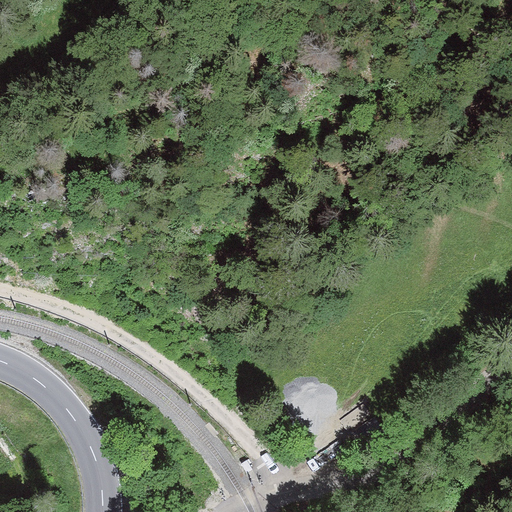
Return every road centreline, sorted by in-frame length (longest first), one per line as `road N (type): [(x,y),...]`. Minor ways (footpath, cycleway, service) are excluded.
road 1 (residential): [(511,366),(398,466),(235,511)]
road 2 (secondary): [(103,511),(81,426),(43,384),(0,361)]
